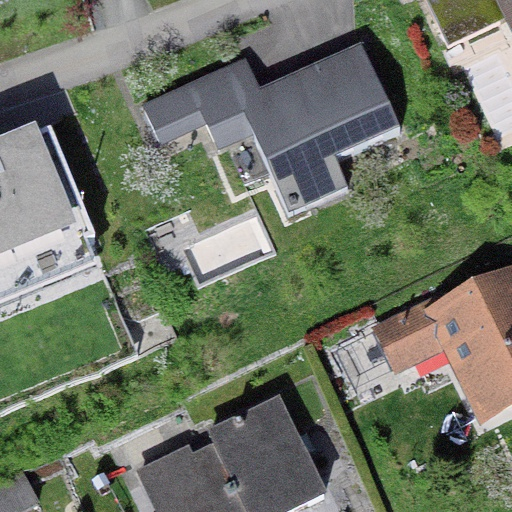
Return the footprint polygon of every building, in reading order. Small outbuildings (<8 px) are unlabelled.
[(423,0),(447,51),(504,24),(492,0),(423,0)] [(511,0),(492,0),(504,24),(511,39),(511,0)] [(260,91),(246,61),(141,107),(159,149),(206,128),(218,155),(252,140),(288,219),(349,192),(336,162),(400,133),(361,46),(260,91)] [(88,246),(95,244),(52,134),(38,139),(36,133),(0,147),(0,310),(99,272),(88,246)] [(187,253),(186,224),(157,225),(158,254),(187,253)] [(511,270),(439,305),(424,312),(450,366),(480,429),(511,413),(511,270)] [(436,299),(372,330),(395,378),(414,368),(420,380),(450,366),(424,312),(439,305),(436,299)] [(281,399),(207,434),(213,447),(193,456),(190,448),(136,474),(153,511),(300,511),(328,499),(281,399)] [(0,511),(25,511),(39,505),(23,477),(0,489),(0,511)]
